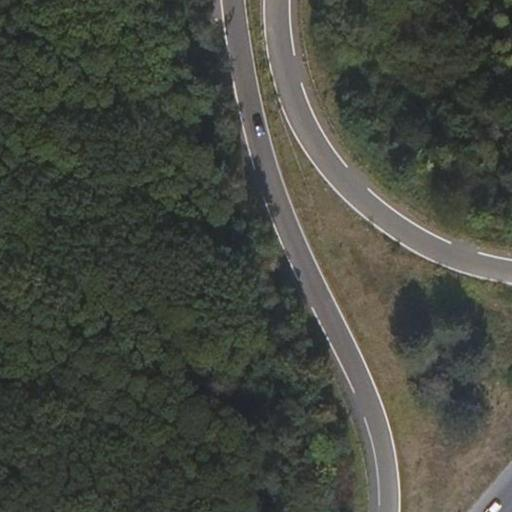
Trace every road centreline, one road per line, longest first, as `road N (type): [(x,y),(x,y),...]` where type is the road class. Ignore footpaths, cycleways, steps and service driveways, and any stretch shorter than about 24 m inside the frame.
road 1 (trunk): [(233,0),(240,67),(272,169),(382,435),(384,511)]
road 2 (trunk): [(511,273),(448,256),(403,233),(331,168),(291,96),(278,0)]
